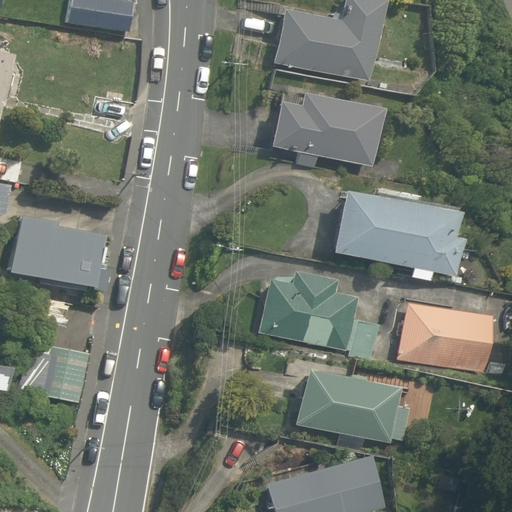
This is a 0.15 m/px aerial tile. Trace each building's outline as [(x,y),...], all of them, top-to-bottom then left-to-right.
[(128,0),(62,0),(60,26),(126,32),(128,0)] [(366,77),(377,0),(340,0),(338,16),(278,6),(269,63),(366,77)] [(0,100),(9,48),(0,46),(0,100)] [(276,86),(267,144),(294,148),(292,162),(316,166),(318,152),(371,161),(380,102),(276,86)] [(406,261),(404,276),(430,279),(432,265),(448,267),(458,195),(347,180),(337,252),(406,261)] [(102,225),(16,213),(7,274),(94,286),(102,225)] [(287,284),(263,279),(253,334),(371,356),(377,323),(348,318),(353,296),(338,293),(340,281),(289,272),(287,284)] [(399,300),(392,359),(485,370),(492,314),(453,309),(454,293),(390,285),(389,299),(399,300)] [(86,345),(40,338),(32,396),(77,403),(86,345)] [(394,384),(299,369),(290,425),(385,441),(394,384)] [(262,482),(269,511),(364,511),(380,508),(368,457),(262,482)]
